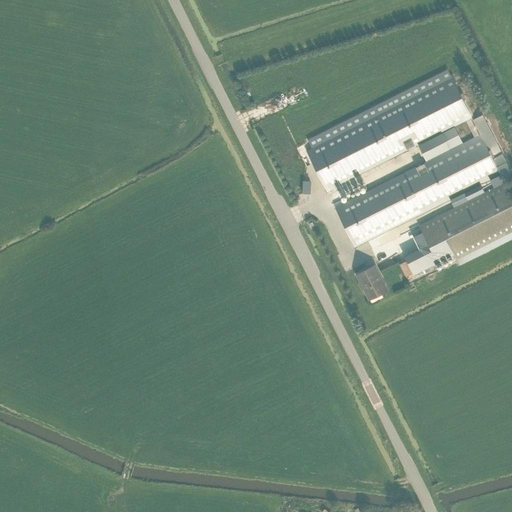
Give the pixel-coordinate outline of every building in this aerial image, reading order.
[(452,79),(308,152),(326,189),(471,116),(452,79)] [(454,128),(419,146),(426,161),(462,143),(454,128)] [(336,209),(355,245),(499,173),(481,136),(336,209)] [(511,197),(504,183),(419,226),(429,245),(405,256),(414,274),(454,254),(456,259),(511,230),(511,197)] [(386,289),(387,291),(387,290),(375,265),(357,274),(361,282),(359,283),(362,289),(364,288),(369,300),(370,299),(369,297),(386,289)]
